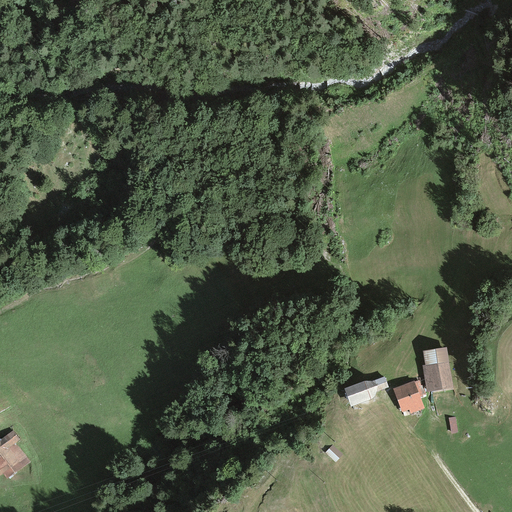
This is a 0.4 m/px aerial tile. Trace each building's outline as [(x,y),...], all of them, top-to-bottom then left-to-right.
[(425,367),(423,367),(428,393),(453,389),(446,349),(422,353),(425,367)] [(364,382),(344,389),(350,408),(370,401),(376,393),(389,389),(385,377),(365,384),(364,382)] [(407,385),(393,390),(402,413),(408,411),(409,415),(424,410),(420,398),(425,396),(420,381),(407,385)] [(456,417),(449,418),(451,433),(458,433),(456,417)] [(0,474),(4,471),(8,477),(30,460),(18,444),(23,441),(14,429),(1,439),(0,437),(0,474)] [(342,456),(332,446),(325,454),(335,464),(342,456)]
